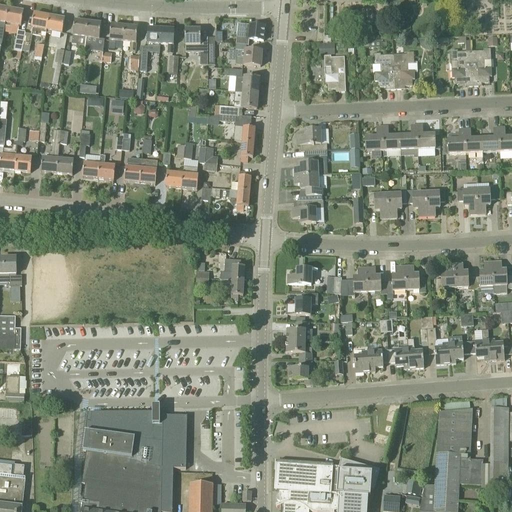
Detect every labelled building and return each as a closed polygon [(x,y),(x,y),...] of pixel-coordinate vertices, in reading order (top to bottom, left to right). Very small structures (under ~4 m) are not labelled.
[(0,25),(5,27),(6,24),(9,10),(0,8),(0,25)] [(4,33),(17,35),(18,31),(19,27),(21,27),(24,13),(9,10),(6,24),(5,27),(4,33)] [(46,38),(46,34),(50,17),(34,14),(31,29),(33,29),(31,35),(25,34),(23,47),(30,48),(33,36),(46,38)] [(62,35),(65,20),(50,17),(46,34),(51,35),(52,33),(62,35)] [(88,24),(75,22),(72,46),(85,47),(86,39),(88,24)] [(88,24),(86,39),(95,40),(93,52),(103,54),(105,41),(100,40),(102,25),(88,24)] [(248,47),(249,41),(264,42),(265,28),(250,26),(238,25),(237,33),(237,40),(236,46),(248,47)] [(123,43),(125,28),(111,26),(109,50),(114,51),(115,43),(123,43)] [(136,53),(138,29),(125,28),(123,43),(131,44),(130,52),(136,53)] [(161,46),(161,30),(148,30),(147,48),(141,48),(141,58),(140,69),(140,71),(147,71),(148,54),(152,54),(153,46),(161,46)] [(173,55),(175,31),(161,30),(161,46),(169,47),(168,55),(173,55)] [(17,35),(14,52),(22,54),(22,52),(23,47),(25,34),(25,33),(18,31),(17,35)] [(201,43),(201,31),(185,31),(185,47),(185,54),(200,54),(200,67),(208,67),(208,48),(208,43),(201,43)] [(42,59),(44,47),(37,45),(34,58),(35,58),(42,59)] [(320,56),(335,55),(334,45),(319,46),(320,56)] [(494,69),(493,61),(491,61),(491,50),(484,51),(484,52),(471,53),(472,88),(479,88),(479,85),(489,84),(489,78),(492,78),(491,69),(494,69)] [(261,68),(262,53),(246,52),(237,51),(236,66),(244,66),(244,67),(261,68)] [(458,53),(458,51),(451,52),(451,63),(451,70),(452,79),(454,79),(455,86),(459,85),(459,88),(466,87),(466,88),(472,88),(471,53),(458,53)] [(62,65),(64,52),(58,52),(56,65),(62,65)] [(64,52),(62,65),(69,66),(72,53),(64,52)] [(417,72),(417,65),(414,65),(414,53),(407,54),(407,56),(394,56),(395,91),(402,91),(402,88),(413,87),(412,81),(415,81),(414,72),(417,72)] [(112,55),(103,54),(102,63),(111,64),(112,55)] [(381,57),(381,55),(374,55),(374,66),(375,66),(375,74),(374,74),(375,83),(378,83),(378,89),(389,88),(389,91),(395,91),(394,56),(381,57)] [(138,69),(140,69),(141,58),(131,57),(130,68),(131,68),(130,70),(131,70),(131,71),(137,72),(138,69)] [(177,75),(178,58),(170,57),(169,75),(177,75)] [(331,59),(331,57),(324,57),(325,85),(328,85),(328,91),(339,91),(339,94),(346,93),(344,59),(331,59)] [(242,78),(242,71),(229,70),(229,71),(229,76),(229,78),(237,78),(235,93),(258,95),(260,80),(244,79),(242,78)] [(257,111),(258,95),(235,93),(234,109),(220,108),(219,117),(239,118),(239,117),(240,110),(242,110),(257,111)] [(113,101),(113,115),(124,115),(124,101),(113,101)] [(239,118),(219,117),(219,123),(235,124),(234,142),(242,143),(254,144),(255,130),(251,129),(251,124),(251,118),(239,117),(239,118)] [(418,151),(417,126),(411,127),(411,137),(400,137),(401,151),(418,151)] [(423,136),(422,126),(417,126),(418,151),(420,151),(436,150),(435,136),(423,136)] [(367,153),(383,152),(382,128),(377,128),(377,138),(365,138),(367,153)] [(388,138),(388,128),(382,128),(383,152),(400,151),(401,151),(400,137),(388,138)] [(483,154),(500,153),(499,129),(493,129),(494,139),(482,140),(483,154)] [(511,138),(505,139),(505,129),(499,129),(500,153),(511,152),(511,138)] [(18,143),(23,143),(25,143),(27,131),(19,130),(18,143)] [(466,155),(465,130),(459,131),(459,136),(455,136),(455,135),(452,135),(450,136),(448,137),(447,139),(448,141),(443,141),(443,156),(448,156),(466,155)] [(471,140),(470,130),(465,130),(466,155),(483,154),(482,140),(471,140)] [(321,145),(320,131),(305,132),(305,138),(297,138),(297,147),(300,147),(301,153),(327,152),(327,145),(321,145)] [(60,145),(61,132),(53,132),(52,153),(48,153),(47,159),(42,159),(41,174),(57,175),(58,158),(59,145),(60,145)] [(67,146),(68,133),(61,132),(60,145),(67,146)] [(122,152),(123,140),(116,139),(115,151),(122,152)] [(129,153),(130,141),(123,140),(122,152),(129,153)] [(150,155),(152,142),(151,142),(144,141),(143,154),(150,155)] [(201,143),(201,149),(200,149),(198,162),(198,164),(205,165),(206,149),(207,143),(201,143)] [(253,159),(254,144),(242,143),(241,163),(248,164),(248,159),(253,159)] [(186,144),(186,147),(184,160),(192,161),(193,145),(186,144)] [(17,155),(17,146),(13,146),(12,146),(12,150),(3,150),(3,157),(1,156),(0,163),(0,171),(15,173),(17,155)] [(218,166),(218,158),(213,158),(214,150),(206,149),(205,165),(218,166)] [(350,155),(353,155),(356,158),(356,161),(360,160),(360,151),(350,151),(350,155)] [(327,158),(327,152),(301,153),(305,153),(305,159),(305,165),(300,165),(300,170),(294,170),(295,178),(318,177),(318,164),(321,164),(320,158),(327,158)] [(31,174),(32,159),(21,158),(22,156),(17,155),(15,173),(31,174)] [(100,163),(99,181),(114,182),(115,167),(105,166),(105,157),(100,157),(100,158),(100,163)] [(73,177),(74,162),(63,161),(63,158),(58,158),(57,175),(73,177)] [(139,185),(142,167),(142,161),(128,160),(127,168),(126,168),(124,183),(139,185)] [(156,186),(157,171),(158,163),(142,161),(142,167),(139,185),(156,186)] [(100,163),(95,163),(95,165),(85,164),(84,164),(83,179),(99,181),(100,163)] [(217,173),(218,166),(205,165),(204,172),(217,173)] [(197,177),(198,169),(183,168),(183,173),(181,190),(197,192),(198,177),(197,177)] [(181,190),(183,173),(178,172),(178,175),(167,174),(166,189),(181,190)] [(250,194),(251,179),(246,179),(247,174),(240,173),(239,184),(238,192),(230,191),(230,192),(238,193),(250,194)] [(319,190),(318,177),(295,178),(295,187),(300,186),(301,191),(306,191),(307,203),(322,202),(322,190),(319,190)] [(375,180),(363,180),(363,188),(375,188),(375,180)] [(406,193),(406,187),(401,188),(400,188),(401,196),(388,196),(389,220),(397,220),(397,211),(402,211),(401,205),(407,205),(407,193),(406,193)] [(489,189),(489,192),(484,192),(477,193),(478,216),(486,216),(486,207),(490,207),(490,201),(496,201),(496,200),(495,188),(489,189)] [(220,199),(220,191),(203,190),(201,202),(209,203),(210,198),(220,199)] [(464,193),(464,190),(457,190),(457,192),(458,203),(464,203),(464,208),(469,208),(469,216),(478,216),(477,193),(464,193)] [(428,218),(435,218),(435,209),(440,209),(440,204),(446,203),(445,193),(445,191),(438,191),(439,194),(426,195),(428,218)] [(249,208),(250,194),(238,193),(230,192),(229,200),(237,200),(236,212),(243,213),(244,208),(249,208)] [(413,195),(413,192),(407,193),(407,205),(413,205),(414,210),(418,210),(419,219),(428,218),(426,195),(413,195)] [(375,197),(375,194),(369,194),(369,207),(375,207),(375,212),(380,212),(380,220),(389,220),(388,196),(375,197)] [(353,201),(354,215),(363,215),(363,201),(361,201),(353,201)] [(316,225),(316,210),(324,210),(323,202),(322,202),(307,203),(295,203),(295,211),(292,211),(292,220),(301,219),(301,225),(311,225),(316,225)] [(22,288),(22,277),(16,278),(16,259),(0,259),(0,284),(10,284),(10,288),(13,288),(18,288),(22,288)] [(233,262),(233,274),(222,274),(222,282),(232,282),(244,283),(244,282),(246,281),(246,275),(244,275),(245,268),(240,268),(240,263),(233,262)] [(481,288),(493,288),(494,288),(493,264),(484,265),(484,273),(480,273),(480,279),(474,279),(474,292),(481,291),(481,288)] [(494,288),(506,287),(507,287),(507,290),(511,289),(511,277),(507,278),(506,272),(502,272),(501,264),(493,264),(494,288)] [(436,293),(443,293),(443,290),(455,290),(454,266),(446,267),(446,275),(441,275),(441,281),(436,281),(436,293)] [(463,274),(463,266),(454,266),(455,290),(469,289),(469,292),(474,292),(474,279),(468,279),(468,274),(463,274)] [(387,296),(394,296),(393,293),(406,292),(405,268),(396,269),(397,277),(392,277),(392,283),(386,283),(387,296)] [(414,276),(414,268),(405,268),(406,292),(419,291),(419,294),(426,294),(425,281),(419,282),(419,276),(414,276)] [(318,271),(297,270),(296,277),(288,277),(288,286),(304,286),(311,286),(312,271),(318,271)] [(349,298),(355,297),(355,295),(368,294),(367,270),(358,271),(358,279),(353,279),(354,285),(348,285),(349,298)] [(375,278),(375,270),(367,270),(368,294),(381,293),(381,296),(387,296),(386,283),(381,283),(380,278),(375,278)] [(327,294),(340,295),(341,278),(335,278),(327,277),(327,294)] [(243,297),(244,283),(232,282),(231,302),(238,302),(238,297),(243,297)] [(317,302),(317,296),(305,295),(304,301),(296,301),(295,308),(287,307),(287,316),(310,317),(311,302),(317,302)] [(21,352),(21,330),(15,330),(16,318),(6,318),(0,317),(0,351),(11,351),(21,352)] [(432,319),(426,319),(428,344),(434,343),(435,343),(436,343),(435,330),(433,330),(433,327),(432,319)] [(308,331),(309,324),(305,324),(296,324),(296,331),(286,331),(286,343),(305,343),(312,343),(312,332),(308,331)] [(489,342),(488,332),(482,333),(483,342),(475,343),(476,360),(484,360),(484,363),(490,363),(489,342)] [(462,344),(462,338),(448,339),(448,341),(448,345),(450,366),(456,366),(456,362),(464,361),(463,344),(462,344)] [(415,353),(414,350),(414,341),(408,341),(408,350),(410,371),(424,370),(423,353),(415,353)] [(495,345),(495,341),(489,342),(490,363),(505,362),(504,356),(510,355),(509,344),(495,345)] [(312,363),(312,362),(312,359),(312,355),(312,350),(305,349),(305,343),(286,343),(286,355),(299,355),(299,362),(312,363)] [(442,345),(443,349),(435,349),(435,352),(436,367),(450,366),(448,345),(442,345)] [(410,371),(408,350),(394,351),(388,352),(389,365),(395,364),(395,368),(403,368),(404,372),(410,371)] [(370,374),(376,374),(375,370),(383,369),(382,352),(368,353),(370,374)] [(355,375),(370,374),(368,353),(362,354),(362,357),(354,358),(355,375)] [(308,382),(308,370),(311,370),(312,363),(299,362),(299,369),(289,369),(289,381),(304,382),(304,387),(313,387),(313,382),(308,382)] [(335,375),(342,375),(341,362),(334,362),(335,375)] [(19,378),(7,378),(7,390),(19,390),(19,378)] [(491,399),(489,475),(505,476),(506,459),(507,399),(502,399),(491,399)] [(458,511),(459,486),(482,487),(483,462),(470,462),(473,411),(439,414),(435,487),(425,487),(419,511),(458,511)] [(85,486),(81,511),(161,511),(163,444),(163,425),(149,425),(150,413),(95,413),(92,413),(89,433),(82,486),(85,486)] [(31,414),(21,414),(21,424),(32,424),(31,414)] [(22,438),(32,438),(32,424),(21,424),(22,438)] [(351,463),(341,460),(339,468),(336,468),(333,468),(333,467),(293,464),(276,463),(274,492),(279,493),(279,495),(277,496),(276,498),(276,500),(277,501),(279,502),(280,502),(281,504),(276,507),(277,509),(281,507),(280,511),(367,511),(368,499),(371,499),(371,490),(374,490),(380,472),(351,463)] [(15,464),(0,462),(0,511),(22,511),(23,508),(22,508),(25,479),(23,479),(24,468),(15,467),(15,464)] [(422,484),(409,481),(407,491),(420,494),(422,484)] [(212,511),(212,507),(213,486),(190,486),(189,511),(212,511)] [(251,503),(251,493),(243,493),(243,503),(251,503)] [(384,497),(382,511),(399,511),(400,499),(384,497)]
